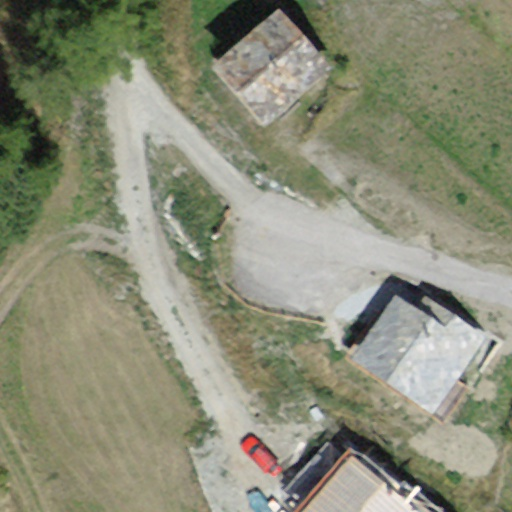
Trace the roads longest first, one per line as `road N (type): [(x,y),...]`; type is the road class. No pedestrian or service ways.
road 1 (track): [(296,246),(129,96),(119,0)]
road 2 (track): [(129,96),(148,251),(89,237),(45,243),(0,265)]
road 3 (residential): [(296,246),(511,292)]
